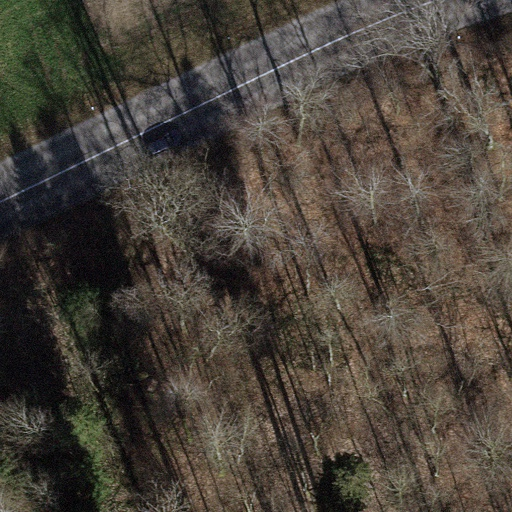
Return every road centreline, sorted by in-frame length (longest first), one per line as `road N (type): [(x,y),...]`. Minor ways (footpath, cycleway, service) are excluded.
road 1 (tertiary): [(0,197),(467,0)]
road 2 (track): [(271,79),(330,266),(343,350),(350,511)]
